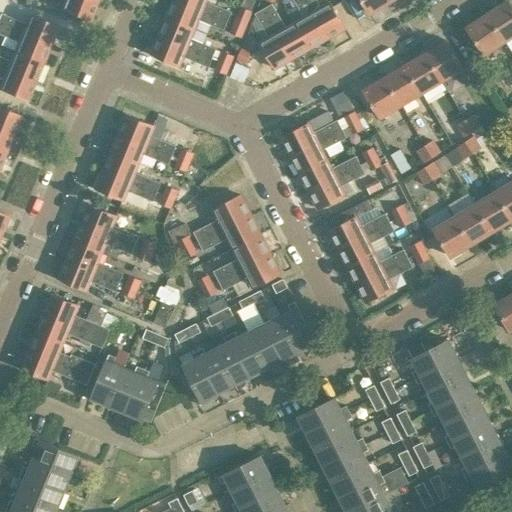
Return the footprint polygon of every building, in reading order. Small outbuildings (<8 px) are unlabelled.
[(96,2),(91,0),(64,0),(61,10),(88,21),(96,2)] [(228,21),(178,0),(175,0),(168,17),(195,28),(198,19),(224,30),(228,21)] [(232,12),(206,1),(206,0),(178,0),(228,21),(232,12)] [(327,38),(304,0),(293,0),(303,17),(295,22),(310,47),(327,38)] [(316,0),(304,0),(327,38),(345,28),(330,2),(320,8),(316,0)] [(391,0),(390,0),(361,0),(370,13),(391,0)] [(511,8),(508,2),(488,16),(504,41),(511,36),(511,8)] [(295,22),(286,27),(272,3),(264,8),(292,58),(310,47),(295,22)] [(235,24),(246,28),(252,12),(242,8),(235,24)] [(292,58),(264,8),(255,13),(269,37),(259,43),(274,68),(292,58)] [(30,14),(26,24),(0,13),(0,24),(49,45),(57,25),(30,14)] [(504,41),(488,16),(467,29),(484,55),(504,41)] [(195,28),(168,17),(160,36),(213,58),(217,49),(191,38),(195,28)] [(49,45),(0,24),(0,34),(18,42),(14,52),(41,63),(49,45)] [(246,28),(235,24),(231,33),(242,37),(246,28)] [(213,58),(160,36),(152,55),(179,66),(183,56),(209,67),(213,58)] [(447,42),(426,54),(442,81),(462,69),(447,42)] [(251,51),(242,48),(241,48),(237,59),(246,62),(251,51)] [(0,57),(0,68),(34,82),(41,63),(14,52),(10,61),(0,57)] [(224,52),(220,61),(230,65),(234,56),(224,52)] [(426,54),(406,66),(422,93),(442,81),(426,54)] [(230,65),(220,61),(216,70),(227,74),(230,65)] [(406,66),(385,78),(401,105),(422,93),(406,66)] [(34,82),(0,68),(0,78),(3,80),(0,86),(0,89),(26,100),(34,82)] [(401,105),(385,78),(364,91),(379,118),(401,105)] [(0,129),(11,134),(19,115),(0,106),(0,129)] [(349,126),(360,120),(355,111),(344,116),(349,126)] [(329,112),(282,136),(291,155),(317,142),(342,129),(337,120),(334,122),(329,112)] [(474,114),(466,120),(473,131),(482,126),(474,114)] [(119,134),(172,156),(176,147),(150,136),(154,126),(127,115),(119,134)] [(360,120),(349,126),(353,133),(364,128),(360,120)] [(466,120),(457,125),(465,137),(473,131),(466,120)] [(349,126),(342,129),(346,137),(353,133),(349,126)] [(11,134),(0,129),(0,151),(4,153),(11,134)] [(342,129),(291,155),(300,172),(326,159),(321,151),(346,138),(342,129)] [(119,134),(112,152),(139,163),(142,154),(168,165),(172,156),(119,134)] [(474,136),(465,142),(473,153),(481,148),(474,136)] [(434,140),(425,145),(433,157),(441,152),(434,140)] [(465,142),(457,147),(464,159),(473,153),(465,142)] [(425,145),(417,151),(424,162),(433,157),(425,145)] [(367,161),(378,156),(373,147),(362,152),(367,161)] [(179,159),(190,164),(194,155),(182,150),(179,159)] [(112,152),(104,171),(157,193),(160,184),(135,173),(139,163),(112,152)] [(330,168),(326,159),(300,172),(309,190),(360,165),(355,155),(330,168)] [(378,156),(367,161),(371,169),(382,164),(378,156)] [(190,164),(179,159),(175,168),(186,172),(190,164)] [(434,162),(425,167),(433,179),(441,174),(434,162)] [(360,165),(309,190),(319,209),(344,196),(339,186),(365,173),(360,165)] [(425,167),(417,173),(424,184),(433,179),(425,167)] [(104,171),(97,190),(123,201),(127,192),(142,198),(139,205),(140,206),(137,214),(153,221),(157,212),(163,196),(157,193),(104,171)] [(511,183),(497,192),(511,217),(511,183)] [(163,196),(175,201),(178,192),(167,187),(163,196)] [(511,217),(497,192),(477,205),(493,232),(511,220),(511,217)] [(213,208),(218,219),(193,232),(198,241),(250,215),(239,195),(213,208)] [(157,212),(153,221),(166,226),(173,208),(172,208),(175,201),(163,196),(157,212)] [(407,213),(413,210),(409,202),(392,211),(396,219),(407,213)] [(91,204),(83,223),(135,245),(139,236),(113,225),(117,215),(91,204)] [(477,205),(456,217),(472,245),(493,232),(477,205)] [(330,218),(335,227),(329,230),(339,248),(390,222),(385,214),(360,226),(351,208),(330,218)] [(407,213),(396,219),(401,227),(412,222),(407,213)] [(250,215),(198,241),(203,251),(228,238),(233,248),(260,234),(250,215)] [(456,217),(445,224),(441,218),(431,224),(435,230),(451,257),(472,245),(456,217)] [(394,231),(390,222),(339,248),(348,265),(374,252),(369,244),(394,231)] [(135,245),(83,223),(75,241),(102,252),(106,243),(132,253),(135,245)] [(181,250),(192,244),(188,236),(191,235),(186,224),(169,233),(174,243),(177,242),(181,250)] [(233,248),(238,258),(213,271),(218,280),(270,254),(260,234),(233,248)] [(142,248),(153,252),(157,243),(145,239),(142,248)] [(421,240),(410,245),(415,254),(426,248),(421,240)] [(102,252),(75,241),(67,261),(120,282),(123,273),(98,262),(102,252)] [(196,254),(192,244),(181,250),(186,259),(196,254)] [(153,252),(142,248),(138,256),(150,261),(153,252)] [(426,248),(415,254),(419,263),(430,257),(426,248)] [(378,262),(374,252),(348,265),(357,283),(408,257),(403,249),(378,262)] [(280,275),(270,254),(218,280),(223,290),(248,277),(254,288),(280,275)] [(412,266),(408,257),(357,283),(367,302),(392,289),(387,279),(412,266)] [(120,282),(67,261),(59,280),(86,291),(90,280),(116,291),(120,282)] [(201,289),(212,284),(207,275),(196,281),(201,289)] [(130,276),(127,285),(138,290),(142,281),(130,276)] [(287,288),(283,280),(272,285),(277,294),(287,288)] [(161,286),(157,295),(161,297),(160,301),(162,302),(175,308),(180,297),(178,289),(166,284),(165,287),(161,286)] [(216,292),(212,284),(201,289),(205,298),(216,292)] [(138,290),(127,285),(123,294),(134,298),(138,290)] [(250,297),(254,305),(265,299),(261,291),(250,297)] [(53,294),(45,313),(107,338),(111,330),(74,315),(79,304),(53,294)] [(511,330),(511,294),(495,305),(510,331),(511,330)] [(254,305),(250,297),(239,302),(243,310),(254,305)] [(162,302),(153,322),(166,328),(175,308),(162,302)] [(292,310),(281,316),(300,352),(316,343),(295,302),(289,304),(292,310)] [(229,308),(218,313),(222,321),(233,316),(229,308)] [(107,338),(45,313),(37,332),(63,342),(67,333),(103,348),(107,338)] [(222,321),(218,313),(207,318),(212,327),(222,321)] [(268,315),(262,318),(283,360),(300,352),(281,316),(271,321),(268,315)] [(260,327),(248,332),(267,368),(283,360),(262,318),(257,321),(260,327)] [(135,324),(124,320),(120,329),(131,333),(135,324)] [(196,324),(186,329),(190,338),(201,332),(196,324)] [(146,329),(143,338),(154,343),(158,334),(146,329)] [(190,338),(186,329),(175,335),(179,343),(190,338)] [(37,332),(30,350),(92,376),(95,367),(96,365),(73,355),(72,357),(59,352),(63,342),(37,332)] [(236,332),(230,335),(251,376),(267,368),(248,332),(239,337),(236,332)] [(158,334),(154,343),(165,347),(169,338),(158,334)] [(227,343),(216,349),(235,385),(251,376),(230,335),(225,337),(227,343)] [(421,375),(457,357),(449,340),(413,359),(421,375)] [(216,349),(207,354),(204,348),(198,351),(219,393),(235,385),(216,349)] [(92,376),(30,350),(22,369),(48,380),(52,370),(88,385),(92,376)] [(192,354),(195,360),(184,365),(202,401),(219,393),(198,351),(192,354)] [(107,360),(113,363),(116,357),(110,355),(107,360)] [(421,375),(415,378),(418,384),(424,381),(429,391),(465,373),(457,357),(421,375)] [(113,363),(107,360),(92,398),(108,404),(123,367),(113,363)] [(135,372),(123,367),(108,404),(125,411),(143,368),(137,366),(135,372)] [(149,371),(143,368),(125,411),(143,419),(158,381),(147,377),(149,371)] [(429,391),(435,401),(429,404),(431,410),(473,389),(465,373),(429,391)] [(386,392),(394,388),(389,378),(381,383),(386,392)] [(369,400),(378,396),(373,386),(365,391),(369,400)] [(394,388),(386,392),(391,404),(400,400),(394,388)] [(482,406),(473,389),(431,410),(435,416),(441,413),(446,423),(482,406)] [(384,408),(378,396),(369,400),(376,412),(384,408)] [(346,406),(340,409),(334,398),(298,417),(307,434),(348,412),(346,406)] [(446,423),(451,434),(445,437),(448,442),(489,421),(482,406),(446,423)] [(402,425),(410,420),(405,411),(397,415),(402,425)] [(352,418),(348,412),(307,434),(316,450),(351,431),(346,421),(352,418)] [(386,432),(395,428),(390,418),(381,423),(386,432)] [(410,420),(402,425),(408,436),(416,432),(410,420)] [(489,421),(448,442),(451,449),(457,445),(463,455),(498,437),(489,421)] [(10,428),(2,424),(0,429),(0,436),(6,439),(10,428)] [(401,439),(395,428),(386,432),(392,444),(401,439)] [(356,442),(351,431),(316,450),(324,466),(365,444),(362,439),(356,442)] [(463,455),(468,466),(461,469),(464,475),(506,453),(498,437),(463,455)] [(79,456),(41,440),(35,438),(32,444),(38,447),(34,457),(72,473),(79,456)] [(418,457),(427,453),(422,443),(413,447),(418,457)] [(365,444),(324,466),(332,482),(367,463),(362,453),(368,450),(365,444)] [(403,465),(411,460),(406,451),(398,455),(403,465)] [(427,453),(418,457),(424,469),(433,464),(427,453)] [(511,471),(511,465),(506,453),(464,475),(467,481),(474,477),(480,488),(511,471)] [(24,466),(21,472),(65,490),(72,473),(34,457),(29,468),(24,466)] [(260,457),(223,475),(218,478),(221,485),(227,482),(232,492),(268,473),(260,457)] [(417,471),(411,460),(403,465),(409,476),(417,471)] [(367,463),(332,482),(340,498),(381,476),(379,471),(373,474),(367,463)] [(65,490),(21,472),(19,478),(25,480),(20,491),(58,507),(65,490)] [(268,473),(232,492),(237,503),(232,505),(235,511),(276,489),(268,473)] [(435,490),(443,485),(438,475),(430,480),(435,490)] [(381,476),(340,498),(347,511),(352,511),(384,495),(379,485),(385,482),(381,476)] [(419,497),(428,492),(423,483),(414,487),(419,497)] [(443,485),(435,490),(440,501),(449,497),(443,485)] [(276,489),(235,511),(272,511),(285,506),(276,489)] [(10,499),(7,505),(23,511),(55,511),(58,507),(20,491),(16,502),(10,499)] [(191,492),(183,496),(188,506),(197,502),(191,492)] [(434,504),(428,492),(419,497),(425,508),(434,504)] [(389,506),(384,495),(352,511),(391,511),(398,508),(395,503),(389,506)] [(183,511),(177,499),(168,504),(172,511),(183,511)]
